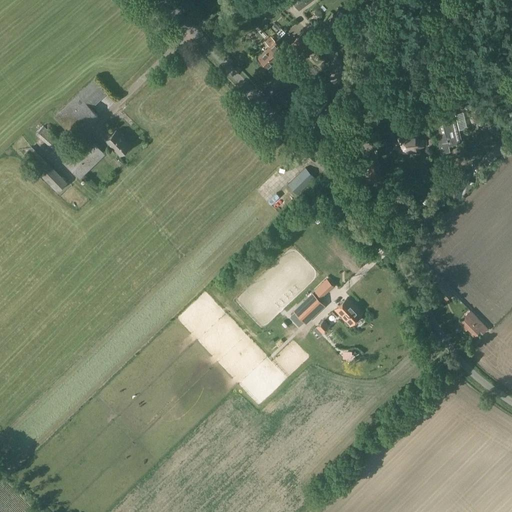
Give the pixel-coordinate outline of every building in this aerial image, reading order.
[(299,10),(311,0),(291,0),(299,10)] [(329,20),(331,21),(322,37),(331,42),(340,26),(342,27),(345,21),(344,20),(346,15),(338,11),(335,16),(333,14),(329,20)] [(304,32),(291,44),(302,56),(315,44),(304,32)] [(275,41),(269,46),(259,56),(268,65),(278,56),(284,50),(275,41)] [(107,93),(94,79),(53,116),(75,139),(99,117),(91,108),(107,93)] [(330,97),(319,88),(306,105),(318,113),(330,97)] [(450,153),(448,145),(462,142),(454,114),(450,115),(448,107),(433,111),(436,121),(434,122),(436,131),(436,130),(442,155),(450,153)] [(43,125),(36,134),(54,150),(61,142),(43,125)] [(115,130),(105,141),(120,155),(130,145),(115,130)] [(105,154),(89,138),(64,163),(80,179),(105,154)] [(406,139),(399,142),(399,151),(407,154),(409,151),(418,151),(418,150),(424,148),(423,142),(418,141),(418,140),(408,141),(406,139)] [(48,164),(31,146),(22,154),(40,172),(39,173),(57,191),(68,182),(49,163),(48,164)] [(378,156),(367,159),(372,182),(382,180),(380,171),(379,165),(380,165),(378,156)] [(305,168),(288,185),(297,195),(315,178),(305,168)] [(446,193),(458,198),(459,198),(460,196),(462,191),(466,179),(453,174),(448,185),(449,185),(446,193)] [(63,202),(68,208),(75,202),(71,196),(63,202)] [(453,293),(440,280),(432,288),(444,301),(453,293)] [(313,293),(297,309),(295,311),(297,314),(305,322),(323,305),(313,293)] [(362,314),(347,298),(335,310),(350,325),(362,314)] [(466,317),(459,324),(466,331),(467,329),(474,336),(480,329),(479,328),(483,325),(470,311),(465,316),(466,317)] [(330,326),(324,320),(315,327),(322,334),(330,326)] [(262,416),(270,411),(265,404),(257,409),(262,416)]
